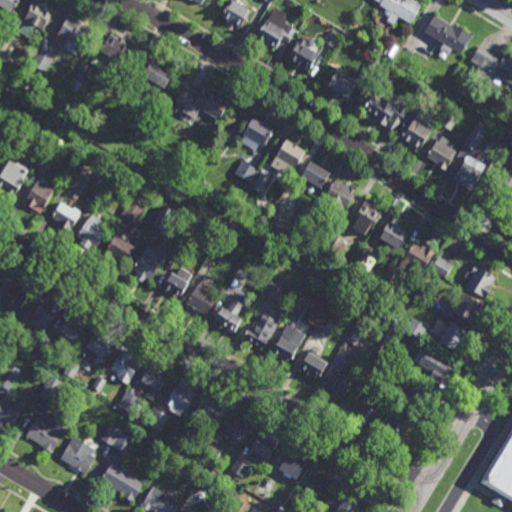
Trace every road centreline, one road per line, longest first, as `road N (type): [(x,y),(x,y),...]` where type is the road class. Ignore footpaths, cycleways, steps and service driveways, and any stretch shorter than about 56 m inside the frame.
road 1 (residential): [(426,485),(0,227)]
road 2 (residential): [(121,0),(270,83),(511,262)]
road 3 (residential): [(511,339),(410,511)]
